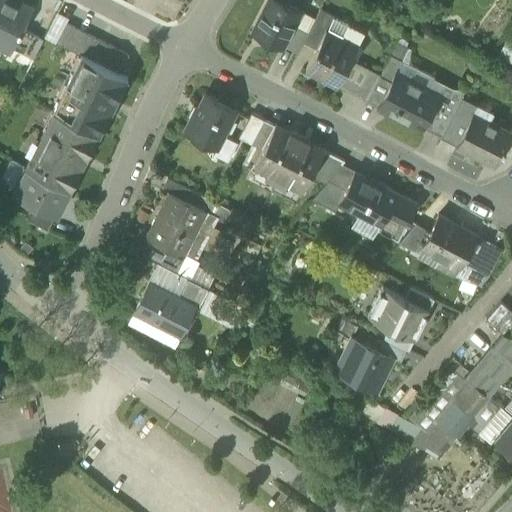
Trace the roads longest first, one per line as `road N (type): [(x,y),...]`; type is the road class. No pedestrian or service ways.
road 1 (residential): [(178,47),(511,216)]
road 2 (unclassified): [(320,511),(72,315)]
road 3 (residential): [(178,47),(72,315)]
road 4 (residential): [(511,267),(398,402)]
